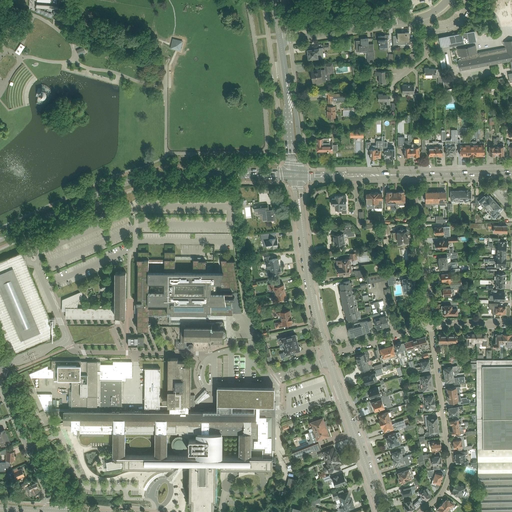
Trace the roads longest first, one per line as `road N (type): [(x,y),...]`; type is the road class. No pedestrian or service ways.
road 1 (secondary): [(0,238),(128,180),(293,175)]
road 2 (unclassified): [(419,511),(441,492),(449,470),(430,329),(347,349)]
road 3 (tertiary): [(380,511),(327,355)]
road 4 (unclassified): [(66,511),(0,362)]
road 5 (unclassified): [(432,321),(413,174)]
road 6 (tertiary): [(327,355),(300,211)]
road 7 (unclassified): [(280,40),(422,18)]
road 8 (unclassified): [(0,389),(55,511)]
